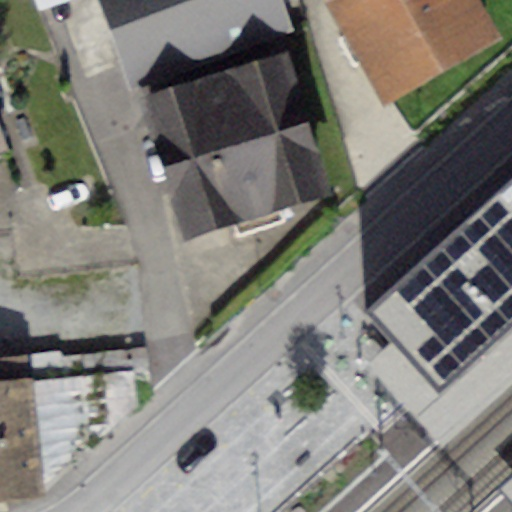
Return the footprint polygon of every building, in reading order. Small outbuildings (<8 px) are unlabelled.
[(278,0),(104,0),(131,78),(287,24),(278,0)] [(478,0),(333,0),(331,1),(387,100),(499,36),(478,0)] [(282,56),(148,96),(190,235),(324,195),(282,56)] [(0,152),(9,150),(0,124),(0,152)] [(511,193),(372,321),(393,344),(439,395),(511,328),(511,193)] [(511,328),(439,395),(393,344),(366,368),(440,449),(511,383),(511,328)] [(0,502),(42,499),(29,357),(0,359),(0,502)] [(511,479),(501,490),(511,502),(511,479)]
